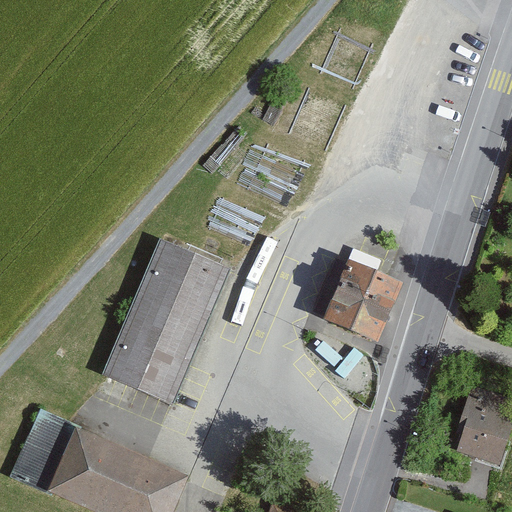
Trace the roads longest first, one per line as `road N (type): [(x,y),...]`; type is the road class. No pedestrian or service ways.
road 1 (track): [(331,0),(0,366)]
road 2 (secondary): [(511,66),(368,511)]
